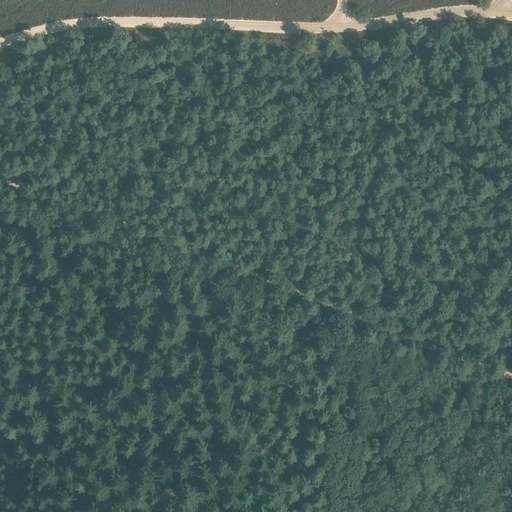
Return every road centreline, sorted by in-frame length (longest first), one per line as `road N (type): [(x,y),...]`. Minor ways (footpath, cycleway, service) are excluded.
road 1 (track): [(0,178),(511,375)]
road 2 (track): [(339,0),(341,26),(97,23),(0,43)]
road 3 (track): [(308,511),(99,435),(78,421),(63,392),(28,369),(0,363)]
road 4 (track): [(341,511),(355,315)]
road 5 (track): [(511,13),(446,10),(341,26)]
